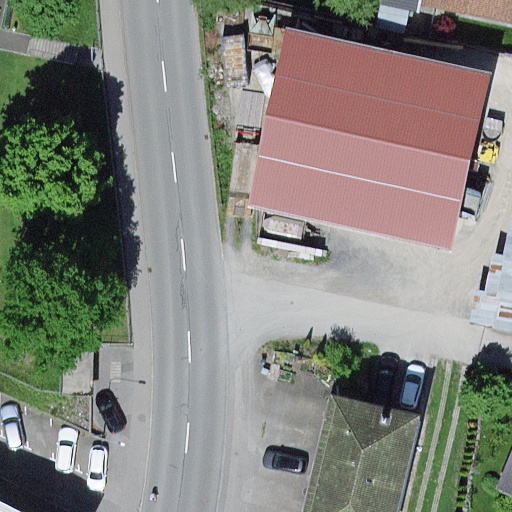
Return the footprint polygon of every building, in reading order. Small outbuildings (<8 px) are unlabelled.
[(511,0),(425,0),(424,8),(511,26),(511,19),(511,0)] [(488,77),(292,33),(254,204),(449,248),(488,77)] [(381,511),(404,425),(318,403),(289,511),(381,511)] [(511,511),(511,435),(485,489),(511,502),(511,507),(509,511),(511,511)] [(30,511),(0,496),(0,511),(30,511)]
